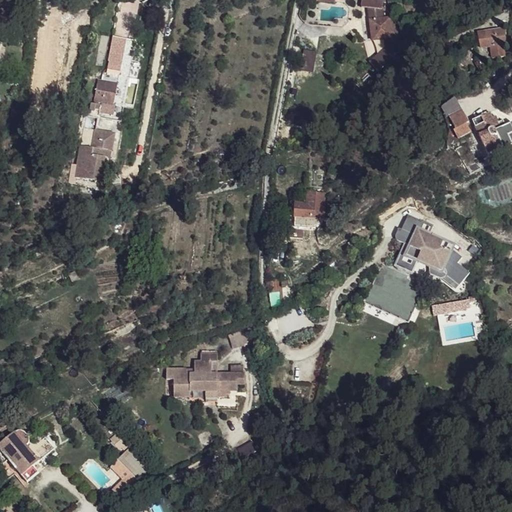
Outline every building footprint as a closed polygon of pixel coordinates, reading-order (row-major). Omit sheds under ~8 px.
[(370,20),(384,19),(383,10),(383,1),(376,0),(362,0),(362,8),(367,9),(369,21),(370,20)] [(86,20),(73,18),(71,31),(83,33),(86,20)] [(370,20),(373,41),(385,39),(393,38),(393,37),(391,26),(390,18),(384,19),(370,20)] [(364,21),(367,41),(373,41),(370,20),(369,21),(364,21)] [(479,35),(482,50),(488,49),(503,47),(506,46),(504,31),(479,35)] [(108,63),(117,64),(119,65),(124,40),(113,37),(108,63)] [(374,65),(379,71),(401,51),(398,37),(393,37),(393,38),(385,39),(386,47),(389,51),(374,65)] [(370,62),(374,65),(389,51),(386,47),(370,62)] [(488,49),(490,61),(504,58),(503,47),(488,49)] [(314,53),(306,52),(302,72),(310,73),(314,53)] [(114,76),(117,64),(108,63),(107,69),(102,73),(114,76)] [(133,63),(130,78),(138,79),(141,65),(133,63)] [(95,102),(103,103),(107,83),(99,81),(95,102)] [(107,83),(103,103),(112,105),(116,85),(107,83)] [(97,109),(102,110),(103,106),(93,104),(91,111),(96,112),(97,109)] [(445,112),(448,122),(461,114),(455,104),(445,112)] [(468,120),(470,123),(490,111),(489,110),(468,120)] [(490,111),(470,123),(480,141),(485,152),(509,141),(497,115),(492,117),(490,111)] [(453,132),(466,125),(467,125),(461,114),(448,122),(452,133),(453,132)] [(453,132),(458,141),(471,134),(466,125),(453,132)] [(93,133),(90,132),(83,131),(80,147),(91,149),(93,133)] [(452,133),(450,134),(455,143),(458,141),(453,132),(452,133)] [(101,173),(91,171),(98,134),(93,133),(91,149),(80,147),(75,179),(99,183),(101,173)] [(98,134),(91,171),(101,173),(102,166),(104,158),(105,159),(106,159),(108,152),(111,153),(113,136),(98,133),(98,134)] [(485,152),(480,141),(476,143),(482,153),(485,152)] [(316,218),(324,219),(325,195),(308,194),(307,202),(307,204),(296,204),(295,218),(302,218),(316,218)] [(440,249),(443,242),(428,236),(427,238),(417,234),(422,222),(408,216),(401,231),(398,230),(395,239),(395,241),(397,242),(404,245),(421,253),(420,255),(444,266),(441,274),(449,280),(460,288),(470,274),(458,265),(462,259),(451,251),(450,253),(447,252),(448,250),(444,248),(443,250),(440,249)] [(295,218),(290,218),(290,227),(302,227),(302,218),(295,218)] [(428,236),(432,227),(422,222),(417,234),(427,238),(428,236)] [(351,234),(352,238),(369,228),(368,225),(351,234)] [(331,248),(333,252),(353,241),(350,237),(331,248)] [(411,274),(420,255),(421,253),(404,245),(395,267),(396,270),(398,272),(401,273),(403,274),(406,275),(409,275),(411,274)] [(313,274),(318,281),(339,266),(334,259),(313,274)] [(409,323),(424,287),(409,280),(410,278),(375,262),(369,275),(376,279),(365,304),(409,323)] [(460,288),(449,280),(446,284),(457,292),(460,288)] [(464,301),(444,305),(445,314),(466,310),(466,309),(464,301)] [(217,354),(201,354),(201,361),(196,360),(196,369),(195,373),(186,373),(180,373),(180,379),(175,379),(174,397),(190,397),(190,392),(206,392),(217,392),(217,386),(227,386),(227,391),(237,392),(237,385),(244,385),(244,374),(243,374),(231,374),(217,373),(211,373),(211,361),(217,361),(217,354)] [(16,434),(0,446),(0,458),(5,465),(10,461),(26,480),(38,470),(35,467),(55,451),(46,440),(31,452),(27,446),(30,444),(31,440),(30,436),(27,433),(23,431),(19,431),(16,434)] [(252,441),(238,449),(243,457),(257,449),(252,441)] [(115,503),(149,470),(148,469),(141,463),(130,451),(111,469),(123,480),(107,495),(115,503)] [(141,463),(148,469),(151,466),(145,459),(141,463)]
